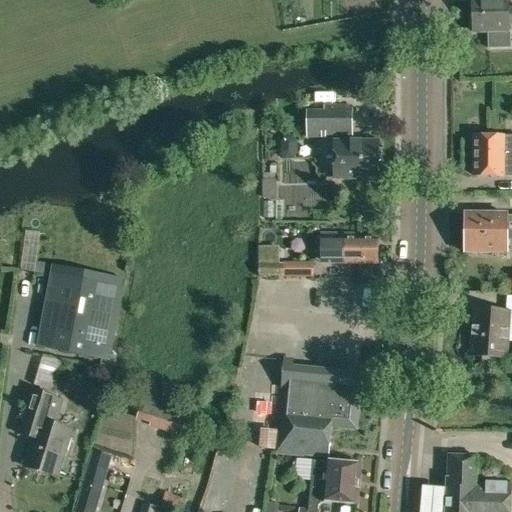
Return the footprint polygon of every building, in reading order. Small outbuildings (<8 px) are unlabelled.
[(509,26),(511,25),(511,8),(509,9),(508,0),(472,1),(473,33),(509,31),(509,26)] [(353,138),(353,106),(324,106),(324,111),(306,111),(306,139),(353,138)] [(511,176),(511,137),(474,138),(474,176),(511,176)] [(333,145),(333,178),(378,178),(378,163),(383,160),(383,150),(378,148),(378,145),(333,145)] [(276,180),(275,180),(275,173),(263,173),(263,180),(262,180),(262,197),(276,197),(276,180)] [(511,240),(511,217),(507,217),(507,214),(466,214),(466,254),(507,254),(507,241),(511,240)] [(345,264),(377,264),(377,240),(362,240),(362,234),(321,234),(321,253),(345,254),(345,264)] [(284,277),(284,263),(279,263),(279,248),(259,248),(259,276),(284,277)] [(314,264),(312,264),(292,263),(284,263),(284,277),(284,278),(314,278),(314,264)] [(98,359),(98,358),(110,360),(123,291),(111,288),(112,286),(56,275),(42,348),(98,359)] [(508,313),(474,310),(471,357),(505,359),(507,341),(508,313)] [(284,359),(277,432),(261,430),(259,450),(276,452),(275,453),(327,458),(330,427),(356,429),(359,395),(365,395),(368,368),(347,366),(347,371),(293,366),(293,360),(284,359)] [(175,388),(165,385),(163,397),(172,399),(175,388)] [(58,473),(70,435),(55,430),(64,401),(34,391),(20,435),(34,439),(26,464),(58,473)] [(181,437),(188,414),(172,408),(143,398),(136,420),(150,424),(149,427),(181,437)] [(510,511),(511,485),(475,484),(476,457),(448,456),(447,479),(446,479),(445,511),(510,511)] [(357,504),(361,465),(312,461),(307,510),(299,509),(298,511),(319,511),(317,510),(318,505),(323,501),(357,504)] [(108,471),(89,465),(82,488),(101,494),(108,471)] [(172,495),(165,493),(162,506),(181,511),(183,511),(186,500),(172,496),(172,495)] [(268,502),(266,511),(277,511),(279,504),(268,502)]
